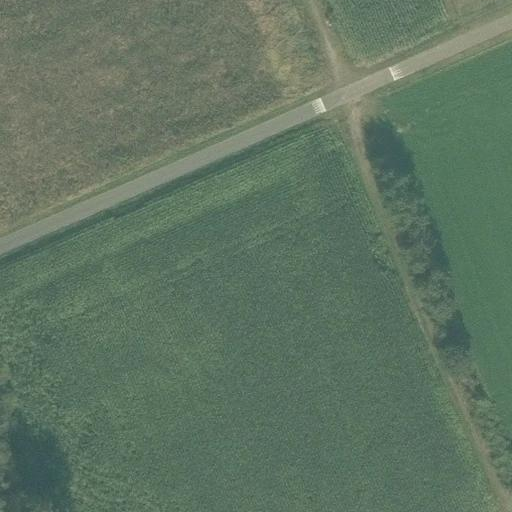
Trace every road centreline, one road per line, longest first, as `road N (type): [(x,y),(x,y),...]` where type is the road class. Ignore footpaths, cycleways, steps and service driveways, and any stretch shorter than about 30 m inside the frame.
road 1 (track): [(505,511),(352,121),(349,93)]
road 2 (unclassified): [(349,93),(0,247)]
road 3 (unclassified): [(511,19),(349,93)]
